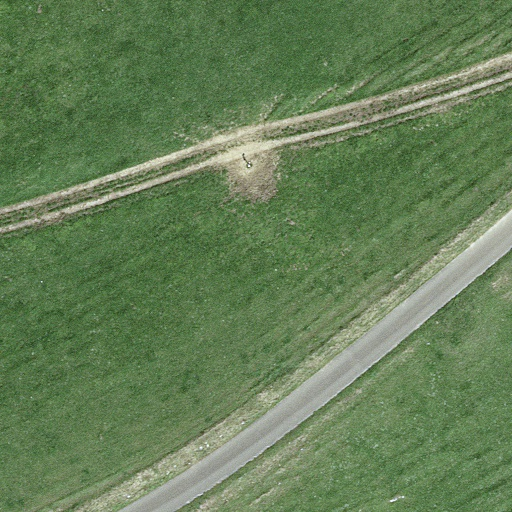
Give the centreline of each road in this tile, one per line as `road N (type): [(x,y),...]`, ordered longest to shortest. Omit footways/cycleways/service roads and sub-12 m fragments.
road 1 (track): [(0,223),(511,66)]
road 2 (unclassified): [(140,511),(225,459),(511,226)]
